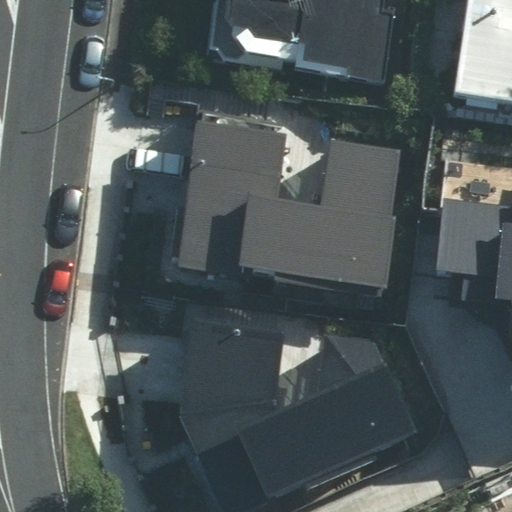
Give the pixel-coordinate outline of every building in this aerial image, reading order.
[(213,0),(213,1),(203,0),(201,0),(195,64),(281,73),(280,80),(384,91),(392,18),(382,17),(383,0),(213,0)] [(511,0),(450,0),(438,113),(511,120),(511,0)] [(201,119),(182,264),(382,289),(400,149),(329,140),(322,196),(274,190),(282,129),(201,119)] [(511,339),(511,385),(511,390),(511,200),(444,192),(435,263),(459,266),(455,295),(510,302),(505,339),(511,339)] [(191,316),(178,406),(228,511),(235,511),(418,425),(375,335),(326,330),(319,396),(279,408),(275,395),(284,329),(191,316)]
